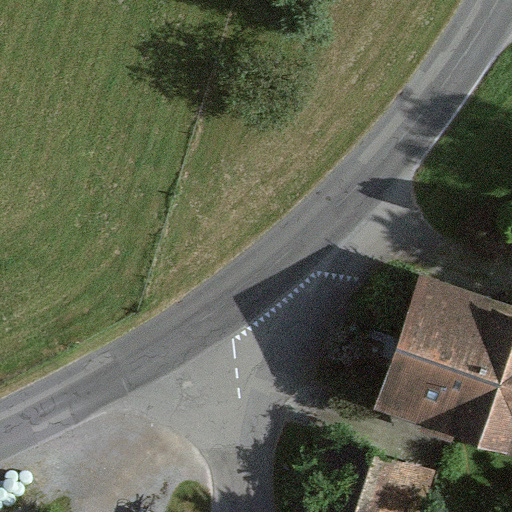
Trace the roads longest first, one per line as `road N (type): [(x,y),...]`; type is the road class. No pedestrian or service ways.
road 1 (tertiary): [(503,0),(480,50),(356,202),(222,312)]
road 2 (tertiary): [(222,312),(65,411),(0,439)]
road 3 (unclassified): [(222,312),(245,511)]
